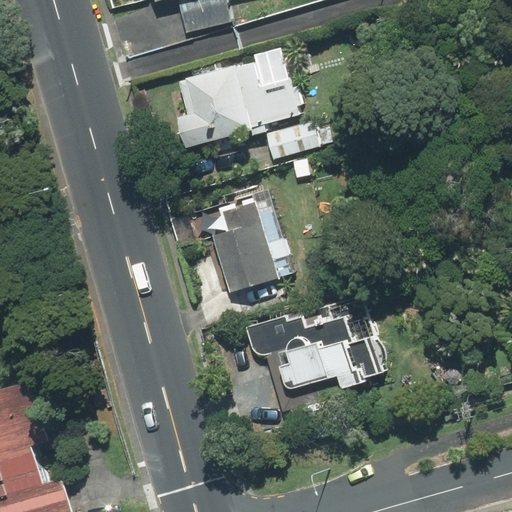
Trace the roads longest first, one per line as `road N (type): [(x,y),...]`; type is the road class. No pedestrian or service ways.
road 1 (primary): [(56,0),(203,511)]
road 2 (tertiary): [(376,511),(511,473)]
